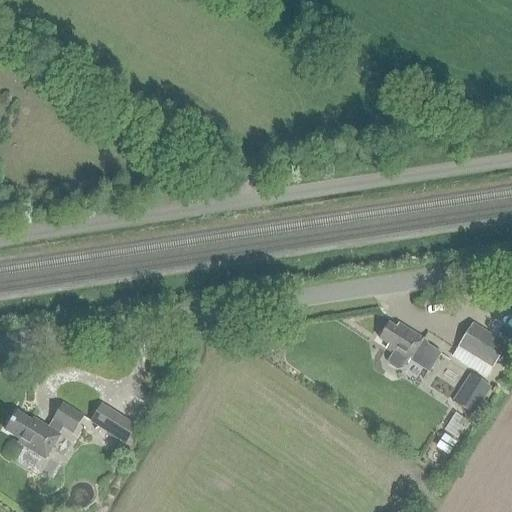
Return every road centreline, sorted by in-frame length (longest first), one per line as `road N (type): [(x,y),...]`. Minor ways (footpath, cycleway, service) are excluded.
road 1 (unclassified): [(0,242),(511,160)]
road 2 (unclassified): [(0,345),(511,266)]
